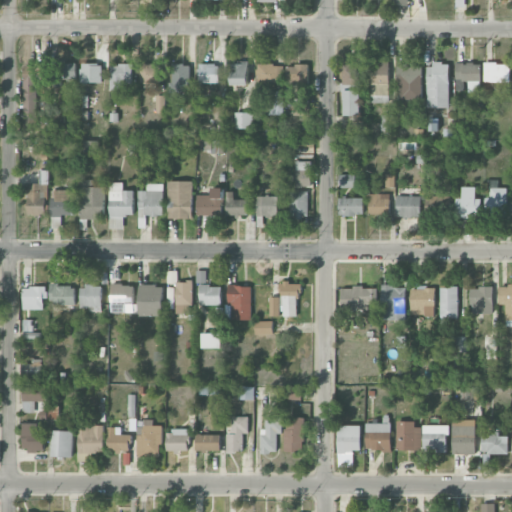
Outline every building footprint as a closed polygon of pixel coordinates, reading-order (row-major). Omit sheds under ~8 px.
[(389,103),(389,61),(371,61),(371,102),(389,103)] [(61,86),(61,79),(77,79),(77,62),(54,63),(55,86),(61,86)] [(231,63),(232,85),(249,84),(248,62),(231,63)] [(102,63),(81,64),(81,83),(103,82),(102,63)] [(200,83),(220,82),(219,63),(199,64),(200,83)] [(480,63),(456,63),(456,91),(467,91),(467,92),(480,92),(480,63)] [(484,81),(510,82),(510,64),(484,63),(484,81)] [(126,91),(126,83),(132,83),(133,64),(111,64),(110,91),(126,91)] [(140,82),(160,83),(161,64),(140,64),(140,82)] [(171,92),(190,91),(190,64),(171,64),(171,92)] [(258,83),(283,83),(284,65),(258,64),(258,83)] [(309,65),(287,64),(286,84),(308,85),(309,65)] [(342,85),(359,85),(360,64),(343,64),(342,85)] [(449,64),(427,64),(427,107),(449,107),(449,64)] [(25,65),(22,127),(39,128),(42,65),(25,65)] [(422,65),(398,65),(399,99),(422,99),(422,65)] [(360,90),(344,90),(343,115),(360,115),(360,90)] [(283,91),(267,91),(266,115),(283,115),(283,91)] [(165,113),(165,95),(157,95),(156,113),(165,113)] [(253,112),(236,112),(236,128),(253,128),(253,112)] [(99,140),(83,140),(84,152),(99,152),(99,140)] [(200,150),(212,150),(212,154),(223,153),(223,140),(200,141),(200,150)] [(310,186),(311,161),(295,161),(294,186),(310,186)] [(339,174),(339,187),(355,188),(356,175),(339,174)] [(80,218),(104,219),(105,187),(95,186),(95,180),(81,179),(80,218)] [(192,181),(168,181),(168,218),(193,218),(192,181)] [(110,228),(124,228),(124,215),(134,215),(134,190),(123,191),(123,182),(109,182),(110,228)] [(138,190),(139,226),(146,226),(146,216),(164,216),(163,183),(147,184),(147,190),(138,190)] [(47,184),(28,184),(27,215),(46,215),(47,184)] [(455,217),(480,217),(481,198),(475,198),(476,186),(462,186),(461,198),(455,198),(455,217)] [(197,215),(222,216),(223,188),(212,187),(211,195),(198,194),(197,215)] [(493,188),(494,196),(485,197),(486,210),(508,209),(507,187),(493,188)] [(76,190),(51,190),(51,215),(76,216),(76,190)] [(234,199),(234,191),(226,192),(227,215),(248,214),(247,199),(234,199)] [(307,218),(308,191),(289,191),(289,217),(307,218)] [(369,214),(390,214),(390,198),(382,198),(382,194),(369,194),(369,214)] [(421,196),(396,195),(396,216),(420,216),(421,196)] [(277,196),(256,196),(256,216),(278,216),(277,196)] [(363,215),(364,198),(339,197),(339,215),(363,215)] [(176,281),(176,313),(192,313),(192,282),(176,281)] [(298,316),(298,282),(280,283),(280,297),(270,297),(270,316),(298,316)] [(111,313),(135,313),(135,284),(111,284),(111,313)] [(50,285),(50,305),(75,305),(75,285),(50,285)] [(102,310),(102,286),(80,285),(80,309),(102,310)] [(163,316),(163,285),(138,285),(139,316),(163,316)] [(199,304),(221,305),(222,286),(200,285),(199,304)] [(229,319),(251,320),(252,286),(230,285),(229,319)] [(405,285),(382,286),(382,320),(406,320),(405,285)] [(500,304),(505,304),(506,326),(511,326),(511,285),(499,285),(500,304)] [(23,310),(43,309),(43,298),(47,298),(47,287),(23,287),(23,310)] [(341,287),(341,309),(376,309),(376,287),(341,287)] [(458,287),(440,287),(440,318),(458,318),(458,287)] [(470,287),(471,314),(493,313),(493,287),(470,287)] [(410,315),(435,315),(435,288),(411,288),(410,315)] [(273,321),(255,321),(255,334),(273,334),(273,321)] [(203,348),(221,348),(221,333),(202,333),(203,348)] [(467,336),(452,336),(452,351),(466,351),(467,336)] [(23,377),(41,376),(41,364),(22,364),(23,377)] [(45,385),(23,385),(22,412),(34,412),(34,401),(45,401),(45,385)] [(200,385),(200,395),(222,394),(221,385),(200,385)] [(254,400),(254,386),(238,386),(238,399),(254,400)] [(302,386),(288,386),(287,399),(301,400),(302,386)] [(479,387),(462,387),(461,399),(478,399),(479,387)] [(227,432),(226,452),(242,452),(243,433),(248,433),(249,416),(232,416),(231,432),(227,432)] [(277,433),(282,433),(282,416),(265,416),(265,429),(261,429),(260,453),(277,453),(277,433)] [(304,450),(305,417),(285,417),(284,450),(304,450)] [(137,457),(161,457),(161,425),(154,425),(154,420),(137,419),(137,457)] [(104,425),(89,425),(89,420),(78,420),(79,461),(93,461),(93,452),(104,452),(104,425)] [(366,450),(391,451),(392,422),(367,421),(366,450)] [(415,421),(397,421),(397,450),(422,450),(422,427),(415,427),(415,421)] [(22,451),(43,451),(43,423),(22,423),(22,451)] [(453,454),(476,454),(476,424),(453,424),(453,454)] [(338,452),(361,452),(361,425),(338,425),(338,452)] [(423,451),(448,451),(448,425),(423,425),(423,451)] [(121,427),(108,427),(109,451),(131,451),(130,434),(121,434),(121,427)] [(74,431),(52,430),(51,456),(73,457),(74,431)] [(167,450),(189,450),(188,430),(166,430),(167,450)] [(509,453),(509,436),(499,436),(499,433),(482,433),(482,453),(509,453)] [(197,451),(221,451),(220,434),(196,434),(197,451)] [(494,511),(495,504),(482,503),(482,511),(494,511)]
